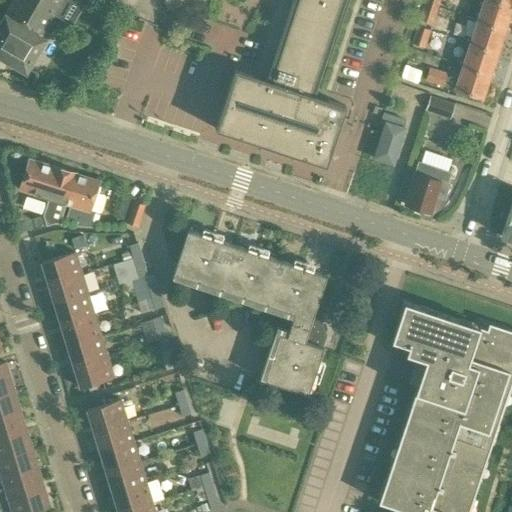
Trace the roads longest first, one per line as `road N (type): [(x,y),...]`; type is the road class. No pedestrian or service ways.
road 1 (tertiary): [(460,252),(0,103)]
road 2 (residential): [(82,511),(0,242)]
road 3 (residential): [(460,252),(511,102)]
